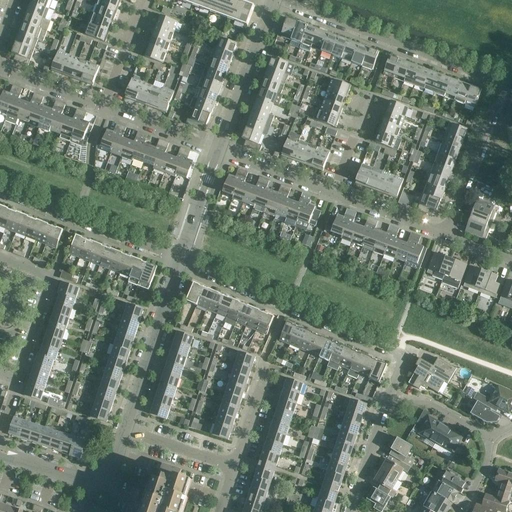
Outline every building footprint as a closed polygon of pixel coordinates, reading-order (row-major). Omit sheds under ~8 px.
[(32,0),(31,3),(49,9),(52,0),(32,0)] [(119,0),(99,0),(98,5),(117,12),(121,1),(119,0)] [(178,0),(248,26),(255,6),(247,3),(248,1),(246,0),(178,0)] [(31,3),(28,13),(45,19),(49,9),(31,3)] [(98,5),(94,14),(113,21),(117,12),(98,5)] [(28,13),(24,22),(47,31),(50,21),(28,13)] [(94,14),(91,25),(110,32),(113,21),(94,14)] [(159,15),(155,25),(174,32),(178,22),(159,15)] [(299,22),(287,18),(282,32),(280,31),(278,35),(281,36),(292,40),(296,30),(299,22)] [(24,22),(20,33),(38,39),(43,41),(47,31),(24,22)] [(296,30),(292,40),(301,44),(308,26),(299,22),(296,30)] [(91,25),(87,35),(106,42),(110,32),(91,25)] [(155,25),(151,35),(170,43),(174,32),(155,25)] [(308,26),(301,44),(300,47),(310,51),(312,48),(318,30),(308,26)] [(318,30),(312,48),(322,51),(328,33),(318,30)] [(20,33),(16,43),(34,50),(38,39),(20,33)] [(328,33),(322,51),(332,55),(338,37),(328,33)] [(151,35),(148,46),(167,53),(170,43),(151,35)] [(338,37),(332,55),(342,59),(349,41),(338,37)] [(189,38),(186,48),(190,50),(194,40),(189,38)] [(221,38),(218,48),(233,55),(237,44),(221,38)] [(349,41),(342,59),(352,63),(359,45),(349,41)] [(17,55),(15,61),(28,66),(34,50),(16,43),(13,53),(17,55)] [(359,45),(352,63),(362,66),(369,48),(359,45)] [(148,46),(144,56),(163,63),(167,53),(148,46)] [(211,58),(214,59),(230,64),(233,55),(218,48),(215,47),(211,58)] [(369,48),(362,66),(373,70),(380,52),(369,48)] [(58,51),(51,70),(62,74),(69,55),(58,51)] [(69,55),(62,74),(72,78),(79,59),(69,55)] [(383,74),(394,78),(400,60),(390,56),(383,74)] [(273,57),(269,68),(285,73),(288,75),(291,75),(294,65),(273,57)] [(79,59),(72,78),(82,82),(89,63),(79,59)] [(214,59),(210,69),(226,75),(230,64),(214,59)] [(400,60),(394,78),(404,82),(411,64),(400,60)] [(89,63),(82,82),(93,86),(100,67),(89,63)] [(411,64),(404,82),(414,86),(420,68),(411,64)] [(203,77),(207,79),(222,85),(226,75),(210,69),(206,67),(203,77)] [(269,68),(265,78),(281,84),(284,85),(288,75),(285,73),(269,68)] [(420,68),(414,86),(424,89),(431,71),(420,68)] [(431,71),(424,89),(434,93),(441,75),(431,71)] [(441,75),(434,93),(444,97),(451,79),(441,75)] [(199,87),(203,89),(218,95),(222,85),(207,79),(203,77),(199,87)] [(265,78),(262,88),(277,94),(280,95),(284,85),(281,84),(265,78)] [(132,79),(125,98),(136,102),(139,94),(143,83),(132,79)] [(332,79),(328,90),(347,97),(351,86),(332,79)] [(451,79),(444,97),(454,101),(461,83),(451,79)] [(139,94),(136,102),(146,105),(153,86),(143,83),(139,94)] [(461,83),(454,101),(465,105),(468,93),(471,86),(461,83)] [(4,91),(0,101),(0,109),(8,112),(7,114),(8,115),(18,87),(13,85),(10,94),(4,91)] [(153,86),(146,105),(156,109),(163,90),(153,86)] [(468,93),(465,105),(475,109),(482,91),(471,86),(468,93)] [(18,87),(8,115),(18,119),(25,102),(19,99),(23,89),(18,87)] [(195,98),(199,99),(215,105),(218,95),(203,89),(199,87),(195,98)] [(163,90),(156,109),(166,113),(174,92),(163,88),(163,90)] [(262,88),(258,98),(274,104),(277,106),(281,95),(280,95),(277,94),(262,88)] [(328,90),(324,100),(344,107),(347,97),(328,90)] [(25,102),(18,119),(29,123),(39,95),(34,93),(30,104),(25,102)] [(39,95),(29,123),(30,123),(30,121),(32,121),(41,124),(47,107),(41,105),(44,97),(39,95)] [(191,108),(195,110),(211,116),(215,105),(199,99),(195,98),(191,108)] [(258,98),(254,108),(270,114),(274,104),(258,98)] [(324,100),(321,110),(340,117),(344,107),(324,100)] [(47,107),(41,124),(39,128),(50,132),(50,131),(61,103),(56,101),(53,109),(47,107)] [(389,101),(385,111),(404,118),(408,108),(389,101)] [(61,103),(50,131),(61,135),(68,117),(62,115),(65,105),(61,103)] [(254,108),(250,119),(270,126),(273,116),(270,114),(254,108)] [(68,117),(61,135),(72,139),(82,111),(77,109),(73,119),(68,117)] [(188,118),(186,124),(200,129),(202,124),(207,126),(211,116),(195,110),(192,119),(188,118)] [(321,110),(317,120),(336,127),(340,117),(321,110)] [(82,111),(72,139),(73,137),(83,140),(90,123),(84,121),(87,113),(82,111)] [(385,111),(382,121),(401,128),(404,118),(385,111)] [(250,119),(247,128),(255,131),(262,134),(266,136),(270,126),(250,119)] [(382,121),(378,132),(397,139),(401,128),(382,121)] [(450,123),(446,133),(464,140),(468,129),(450,123)] [(101,147),(112,151),(121,126),(117,124),(114,132),(107,130),(101,147)] [(121,126),(112,151),(111,153),(122,157),(128,140),(122,138),(126,128),(121,126)] [(248,141),(246,146),(260,152),(262,146),(259,144),(262,134),(255,131),(247,128),(243,139),(248,141)] [(338,132),(327,128),(325,132),(336,136),(338,132)] [(128,140),(122,157),(133,162),(134,159),(143,134),(138,132),(134,142),(128,140)] [(378,132),(374,142),(393,148),(397,139),(378,132)] [(446,133),(442,144),(460,150),(464,140),(446,133)] [(143,134),(134,159),(144,163),(150,146),(145,144),(148,136),(143,134)] [(289,137),(282,156),(292,160),(299,141),(289,137)] [(150,146),(144,163),(154,167),(164,142),(159,140),(156,148),(150,146)] [(299,141),(292,160),(302,164),(309,145),(299,141)] [(164,142),(154,167),(154,169),(164,173),(171,156),(165,154),(169,143),(164,142)] [(442,144),(438,154),(456,160),(460,150),(442,144)] [(309,145),(302,164),(312,167),(319,148),(309,145)] [(171,156),(164,173),(175,177),(186,149),(181,148),(177,158),(171,156)] [(319,148),(312,167),(323,171),(330,152),(319,148)] [(186,149),(175,177),(176,177),(177,175),(187,179),(194,162),(188,159),(190,151),(186,149)] [(438,154),(434,164),(452,171),(456,160),(438,154)] [(363,164),(356,184),(366,187),(373,168),(363,164)] [(434,164),(431,174),(448,181),(452,171),(434,164)] [(373,168),(366,187),(376,191),(383,172),(373,168)] [(223,192),(233,196),(234,197),(235,195),(244,171),(239,169),(235,177),(229,175),(223,192)] [(234,197),(233,196),(233,198),(244,203),(250,185),(244,183),(248,173),(244,171),(235,195),(234,197)] [(383,172),(376,191),(386,195),(393,176),(383,172)] [(431,174),(427,184),(444,191),(448,181),(431,174)] [(393,176),(386,195),(397,199),(404,180),(393,176)] [(250,185),(244,203),(255,207),(256,205),(265,179),(260,177),(256,187),(250,185)] [(256,205),(255,207),(254,210),(264,214),(266,208),(272,191),(266,189),(269,181),(265,179),(256,205)] [(427,184),(423,194),(441,201),(444,191),(427,184)] [(272,191),(266,208),(264,214),(274,217),(275,214),(276,212),(286,187),(281,185),(278,193),(272,191)] [(479,200),(477,205),(475,205),(471,215),(492,223),(496,213),(499,214),(502,207),(495,205),(496,201),(491,199),(495,189),(485,186),(483,192),(478,190),(475,198),(479,200)] [(286,187),(276,212),(275,214),(287,219),(293,201),(287,199),(291,189),(286,187)] [(293,201),(287,219),(285,223),(294,227),(296,226),(299,220),(298,220),(298,219),(308,195),(303,193),(299,203),(293,201)] [(423,194),(417,210),(430,215),(432,209),(437,211),(441,201),(423,194)] [(308,195),(298,219),(298,220),(299,220),(309,224),(311,220),(317,223),(322,209),(309,205),(312,197),(308,195)] [(405,197),(401,195),(398,203),(406,206),(408,202),(405,197)] [(3,206),(0,213),(0,226),(6,229),(13,210),(3,206)] [(13,210),(6,229),(16,233),(23,214),(13,210)] [(326,226),(333,228),(332,232),(342,236),(342,237),(343,235),(352,211),(347,210),(344,218),(331,213),(326,226)] [(342,237),(341,238),(353,242),(359,226),(353,223),(357,213),(352,211),(343,235),(342,237)] [(23,214),(16,233),(26,237),(33,218),(23,214)] [(488,233),(492,223),(471,215),(465,231),(486,239),(488,233)] [(359,226),(353,242),(363,247),(364,245),(373,219),(368,217),(365,228),(359,226)] [(33,218),(26,237),(36,240),(43,222),(33,218)] [(364,245),(363,247),(363,248),(373,252),(374,248),(380,231),(375,229),(378,221),(373,219),(364,245)] [(43,222),(36,240),(46,244),(53,226),(43,222)] [(380,231),(374,248),(385,252),(385,253),(386,251),(395,227),(390,225),(387,233),(380,231)] [(53,226),(46,244),(57,248),(64,230),(53,226)] [(385,253),(385,252),(384,254),(395,258),(401,241),(396,239),(399,229),(395,227),(386,251),(385,253)] [(401,241),(395,258),(406,262),(407,261),(406,260),(407,259),(416,235),(411,233),(407,244),(401,241)] [(77,235),(69,254),(80,258),(87,239),(77,235)] [(303,245),(310,247),(313,237),(307,235),(303,245)] [(406,260),(407,261),(406,262),(405,265),(419,270),(427,248),(418,245),(421,237),(416,235),(407,259),(406,260)] [(87,239),(80,258),(90,262),(97,243),(87,239)] [(97,243),(90,262),(100,266),(107,247),(97,243)] [(107,247),(100,266),(110,270),(117,251),(107,247)] [(117,251),(110,270),(120,274),(127,255),(117,251)] [(432,259),(427,273),(433,275),(433,277),(443,280),(443,279),(444,279),(451,259),(440,254),(438,261),(432,259)] [(127,255),(120,274),(130,277),(137,259),(127,255)] [(137,259),(130,277),(140,281),(148,263),(137,259)] [(458,289),(461,282),(465,271),(459,269),(462,262),(451,259),(444,279),(442,283),(458,289)] [(148,263),(140,281),(151,285),(158,267),(148,263)] [(469,273),(465,283),(463,286),(480,292),(487,272),(477,268),(474,275),(469,273)] [(62,270),(59,278),(71,282),(72,278),(73,274),(62,270)] [(487,272),(480,292),(496,298),(501,285),(495,283),(498,276),(487,272)] [(58,293),(60,294),(76,299),(79,291),(78,291),(80,288),(62,282),(58,293)] [(187,301),(197,305),(205,287),(195,282),(187,301)] [(505,286),(501,296),(498,304),(511,308),(511,284),(511,288),(505,286)] [(206,310),(214,291),(205,287),(197,305),(206,310)] [(214,291),(206,310),(216,314),(224,295),(214,291)] [(76,299),(60,294),(57,303),(73,309),(76,299)] [(224,295),(216,314),(226,318),(234,299),(224,295)] [(234,299),(226,318),(225,323),(235,327),(236,322),(245,304),(234,299)] [(73,309),(57,303),(53,314),(70,319),(73,309)] [(128,304),(125,314),(141,319),(144,309),(128,304)] [(246,327),(254,308),(245,304),(236,322),(246,327)] [(256,331),(264,312),(254,308),(246,327),(256,331)] [(264,312),(256,331),(267,335),(275,317),(264,312)] [(53,314),(50,323),(67,329),(70,319),(53,314)] [(125,314),(121,324),(137,329),(141,319),(125,314)] [(280,341),(290,345),(298,326),(287,322),(280,341)] [(50,323),(47,333),(63,339),(67,329),(50,323)] [(137,329),(121,324),(118,335),(134,340),(137,329)] [(298,326),(290,345),(300,349),(308,331),(298,326)] [(308,331),(300,349),(310,354),(318,335),(308,331)] [(178,332),(174,342),(190,347),(194,337),(178,332)] [(47,333),(44,344),(60,349),(63,339),(47,333)] [(134,340),(118,335),(115,345),(130,350),(134,340)] [(318,335),(310,354),(320,358),(328,339),(318,335)] [(328,339),(320,358),(330,362),(338,343),(328,339)] [(174,342),(171,352),(187,358),(190,347),(174,342)] [(338,343),(330,362),(328,366),(338,370),(340,366),(347,347),(338,343)] [(44,344),(40,354),(47,357),(47,358),(54,360),(56,361),(60,349),(44,344)] [(115,345),(111,355),(127,360),(130,350),(115,345)] [(347,347),(340,366),(349,370),(357,352),(347,347)] [(171,352),(168,363),(184,368),(187,358),(171,352)] [(240,352),(236,362),(252,367),(256,357),(240,352)] [(357,352),(349,370),(347,374),(357,378),(359,374),(367,356),(357,352)] [(39,354),(35,363),(52,368),(54,360),(47,358),(47,357),(40,354),(39,354)] [(111,355),(108,366),(124,371),(127,360),(111,355)] [(367,356),(359,374),(369,379),(377,360),(367,356)] [(377,360),(369,379),(380,383),(387,364),(377,360)] [(415,367),(417,368),(444,384),(448,386),(449,384),(455,375),(456,373),(457,371),(438,360),(435,367),(432,367),(419,360),(415,367)] [(236,362),(233,373),(249,378),(252,367),(236,362)] [(35,363),(32,372),(49,378),(52,368),(35,363)] [(168,363),(164,373),(180,378),(184,368),(168,363)] [(108,366),(104,376),(120,381),(124,371),(108,366)] [(444,384),(417,368),(408,385),(419,391),(421,388),(426,391),(427,389),(438,395),(444,384)] [(32,372),(29,384),(45,389),(49,378),(32,372)] [(312,375),(311,378),(315,380),(318,381),(321,376),(313,372),(312,375)] [(164,373),(161,383),(177,389),(180,378),(164,373)] [(233,373),(230,383),(245,388),(249,378),(233,373)] [(104,376),(101,386),(117,391),(120,381),(104,376)] [(288,378),(284,389),(300,394),(303,383),(288,378)] [(161,383),(157,394),(173,399),(177,389),(161,383)] [(230,383),(226,393),(242,398),(245,388),(230,383)] [(29,384),(25,395),(41,401),(45,389),(29,384)] [(101,386),(98,397),(114,402),(117,391),(101,386)] [(491,401),(477,393),(473,399),(478,401),(492,409),(496,412),(499,406),(508,412),(511,405),(511,393),(499,388),(491,401)] [(284,389),(281,399),(297,404),(300,394),(284,389)] [(226,393),(223,404),(239,409),(242,398),(226,393)] [(157,394),(154,404),(170,409),(173,399),(157,394)] [(98,397),(94,407),(110,412),(114,402),(98,397)] [(281,399),(277,409),(293,415),(297,404),(281,399)] [(351,399),(348,410),(364,415),(367,404),(351,399)] [(492,409),(478,401),(470,414),(487,423),(497,423),(500,417),(491,411),(492,409)] [(170,409),(154,404),(151,414),(167,420),(170,409)] [(223,404),(219,414),(235,419),(239,409),(223,404)] [(94,407),(91,417),(107,423),(110,412),(94,407)] [(277,409),(274,420),(290,425),(293,415),(277,409)] [(348,410),(345,420),(361,425),(364,415),(348,410)] [(219,414),(216,424),(232,430),(235,419),(219,414)] [(429,416),(418,434),(435,444),(445,426),(429,416)] [(14,418),(9,433),(12,435),(12,436),(19,439),(25,421),(14,418)] [(274,420),(271,430),(286,435),(290,425),(274,420)] [(345,420),(341,430),(357,436),(361,425),(345,420)] [(25,421),(19,439),(27,441),(27,439),(30,440),(35,425),(25,421)] [(216,424),(213,435),(229,440),(232,430),(216,424)] [(35,425),(30,440),(33,441),(32,443),(39,445),(45,428),(35,425)] [(445,426),(435,444),(453,454),(463,436),(445,426)] [(45,428),(39,445),(47,448),(48,446),(50,447),(55,431),(45,428)] [(271,430),(267,440),(283,446),(286,435),(271,430)] [(354,446),(357,436),(341,430),(338,441),(354,446)] [(55,431),(50,447),(53,448),(53,450),(60,452),(66,435),(55,431)] [(66,435),(60,452),(68,455),(68,453),(70,453),(73,446),(75,438),(66,435)] [(390,455),(411,467),(413,462),(406,458),(413,447),(395,437),(389,447),(392,449),(391,449),(393,450),(390,455)] [(73,446),(70,453),(70,455),(81,459),(87,442),(75,438),(73,446)] [(267,440),(264,451),(280,456),(283,446),(267,440)] [(350,456),(354,446),(338,441),(335,451),(350,456)] [(264,451),(260,461),(260,463),(276,469),(276,466),(280,456),(264,451)] [(347,467),(350,456),(335,451),(331,462),(347,467)] [(390,455),(381,470),(401,481),(407,472),(408,472),(411,467),(390,455)] [(344,477),(347,467),(331,462),(328,472),(344,477)] [(260,463),(255,476),(271,482),(275,471),(276,469),(260,463)] [(183,511),(185,507),(183,507),(192,480),(180,476),(181,470),(163,464),(159,476),(160,476),(159,480),(154,478),(151,486),(147,485),(140,504),(145,505),(142,511),(183,511)] [(502,483),(499,490),(511,494),(511,490),(511,473),(499,469),(495,481),(502,483)] [(372,486),(374,487),(391,497),(393,498),(396,492),(394,492),(401,481),(381,470),(372,486)] [(340,490),(344,477),(328,472),(324,484),(340,490)] [(447,472),(440,482),(460,493),(466,483),(447,472)] [(255,476),(252,487),(268,492),(271,482),(255,476)] [(440,482),(434,492),(453,502),(456,500),(460,493),(440,482)] [(324,484),(319,497),(335,502),(340,490),(324,484)] [(252,487),(249,497),(265,502),(268,492),(252,487)] [(382,511),(391,497),(374,487),(367,499),(376,504),(374,508),(379,511),(382,511)] [(486,494),(482,506),(498,511),(501,511),(506,511),(509,502),(508,502),(511,494),(499,490),(497,498),(486,494)] [(434,492),(424,507),(432,511),(444,511),(451,502),(452,503),(453,502),(434,492)] [(249,497),(245,508),(258,511),(261,511),(265,502),(249,497)] [(319,497),(316,508),(329,511),(332,511),(335,502),(319,497)]
